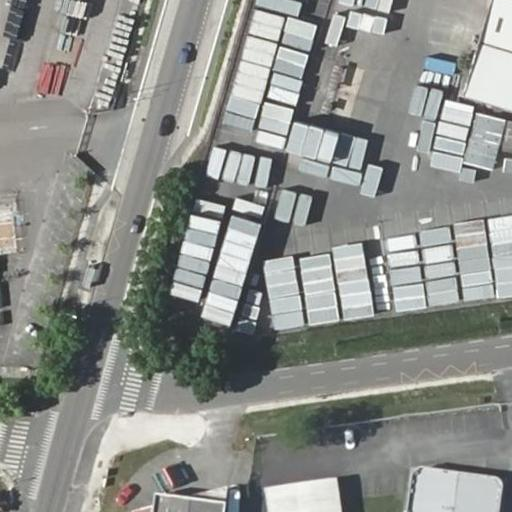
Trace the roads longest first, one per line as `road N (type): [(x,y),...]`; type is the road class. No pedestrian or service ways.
road 1 (tertiary): [(78,425),(200,0)]
road 2 (unclassified): [(78,425),(511,363)]
road 3 (unknown): [(221,404),(215,431),(198,452),(133,470),(106,511)]
